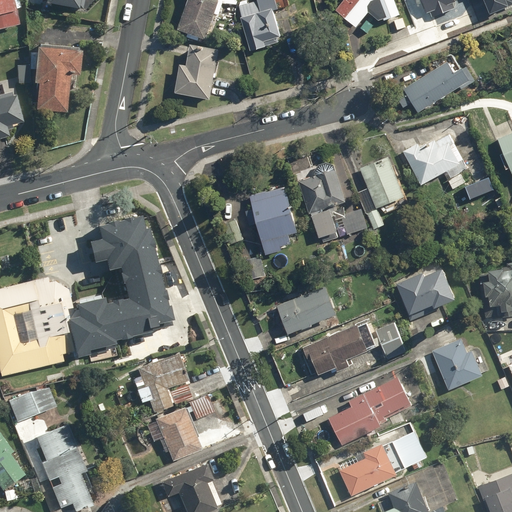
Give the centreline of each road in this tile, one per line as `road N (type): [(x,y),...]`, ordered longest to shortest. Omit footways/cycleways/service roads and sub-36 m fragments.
road 1 (residential): [(304,511),(174,199),(154,173)]
road 2 (residential): [(352,106),(194,149),(154,173)]
road 3 (residential): [(139,0),(108,170)]
